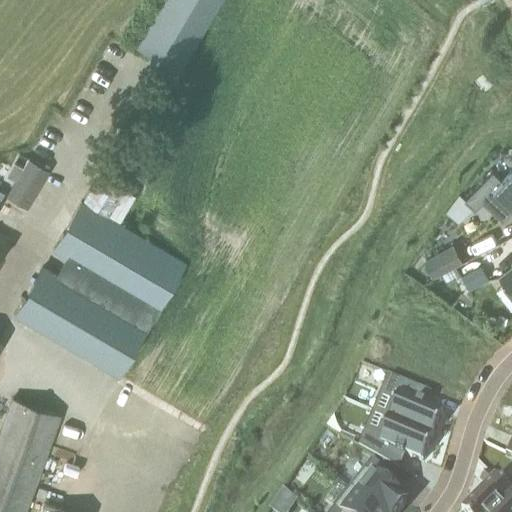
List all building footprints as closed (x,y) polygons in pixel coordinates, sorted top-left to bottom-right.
[(162,0),(135,46),(179,73),(222,0),(162,0)] [(28,157),(6,195),(28,208),(50,170),(28,157)] [(460,192),(447,210),(447,211),(459,222),(473,208),(476,210),(484,202),(501,219),(503,222),(511,212),(511,169),(503,179),(493,171),(466,198),(460,193),(460,192)] [(135,193),(98,172),(82,198),(120,220),(135,193)] [(0,250),(9,236),(0,230),(0,200),(0,199),(4,192),(0,189),(0,250)] [(58,272),(42,263),(12,315),(118,377),(148,326),(157,311),(186,261),(81,199),(51,249),(66,257),(58,272)] [(435,276),(462,262),(456,250),(443,257),(440,253),(426,260),(435,276)] [(479,267),(462,276),(470,290),(487,280),(479,267)] [(511,290),(511,267),(501,276),(511,290)] [(445,318),(425,344),(465,373),(484,347),(445,318)] [(443,399),(451,381),(445,378),(423,369),(414,365),(406,384),(443,399)] [(389,377),(381,396),(394,401),(387,419),(434,438),(444,414),(426,407),(432,394),(389,377)] [(12,397),(0,428),(0,511),(24,511),(60,414),(12,397)] [(367,431),(359,448),(400,471),(406,455),(424,462),(434,438),(387,419),(380,436),(367,431)] [(354,445),(356,440),(343,434),(341,438),(354,445)] [(373,461),(350,490),(378,511),(400,511),(407,503),(385,486),(393,477),(373,461)] [(497,511),(511,498),(511,495),(496,480),(485,469),(476,478),(488,489),(464,511),(497,511)] [(378,511),(350,490),(332,511),(378,511)] [(511,498),(497,511),(511,511),(511,502),(511,501),(511,499),(511,498)]
